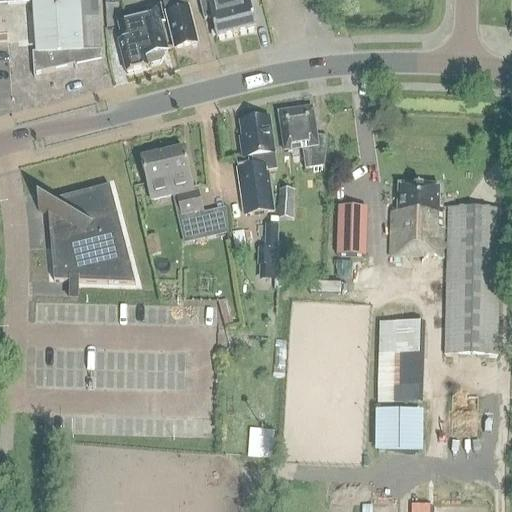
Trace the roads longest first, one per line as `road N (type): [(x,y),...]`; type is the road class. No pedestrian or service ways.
road 1 (tertiary): [(0,141),(317,69),(464,66)]
road 2 (residential): [(0,142),(17,237),(9,399)]
